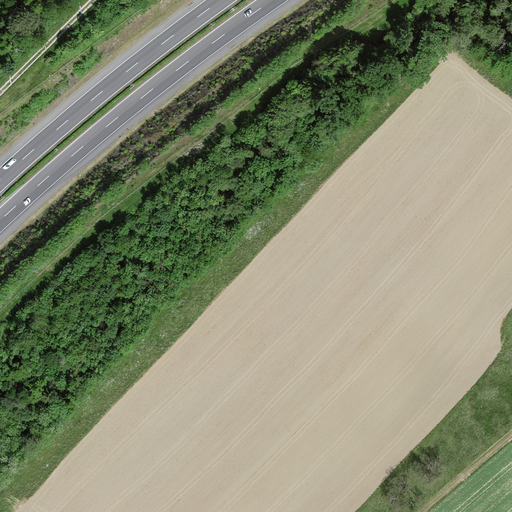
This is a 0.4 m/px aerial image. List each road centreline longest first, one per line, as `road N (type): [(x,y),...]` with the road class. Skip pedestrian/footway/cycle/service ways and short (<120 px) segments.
road 1 (track): [(407,0),(309,62),(115,214),(0,320)]
road 2 (motorway): [(0,220),(144,95),(272,0)]
road 3 (motorway): [(220,0),(0,179)]
road 4 (track): [(0,92),(93,0)]
road 5 (track): [(419,511),(511,433)]
